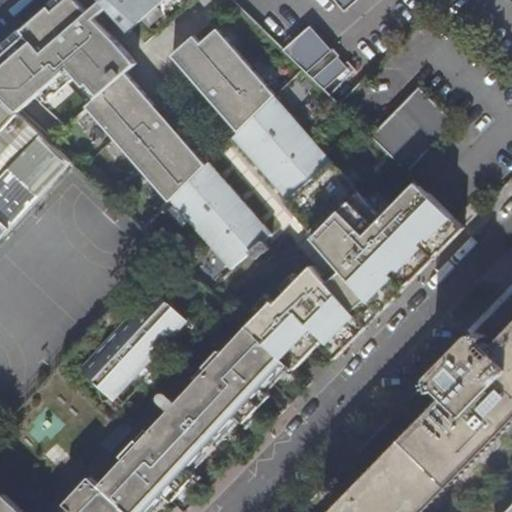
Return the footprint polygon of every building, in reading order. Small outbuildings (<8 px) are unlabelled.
[(114,44),(76,0),(70,0),(5,58),(43,78),(58,93),(66,84),(87,104),(79,113),(169,201),(172,198),(206,163),(173,134),(164,142),(139,118),(149,108),(117,79),(127,69),(114,44)] [(166,0),(96,0),(127,34),(166,0)] [(362,0),(336,0),(347,13),(362,0)] [(345,64),(310,25),(284,49),(329,92),(356,68),(348,60),(345,64)] [(276,92),(210,28),(194,44),(187,37),(166,59),(193,86),(202,76),(227,100),(218,110),(239,130),(274,93),(276,92)] [(43,78),(5,58),(0,61),(0,92),(16,107),(43,78)] [(292,100),(308,90),(300,78),(284,89),(292,100)] [(458,122),(422,87),(373,136),(409,172),(458,122)] [(0,240),(72,163),(16,107),(0,92),(0,240)] [(239,130),(234,134),(289,197),(285,200),(381,312),(465,227),(422,184),(384,219),(274,93),(239,130)] [(206,163),(172,198),(233,268),(251,252),(257,258),(269,247),(264,241),(273,233),(209,160),(206,163)] [(275,299),(249,325),(250,327),(288,362),(292,365),(295,369),(321,343),(336,358),(368,326),(315,264),(278,301),(275,299)] [(138,387),(154,370),(150,367),(154,363),(157,366),(168,355),(167,350),(171,346),(176,347),(197,325),(189,318),(191,307),(173,303),(159,289),(84,369),(98,382),(104,400),(114,397),(122,405),(135,391),(131,387),(135,384),(138,387)] [(511,330),(511,293),(476,331),(495,349),(511,330)] [(188,484),(197,474),(193,470),(189,467),(239,415),(242,418),(247,423),(256,412),(272,396),(267,392),(264,389),(288,362),(250,327),(226,353),(223,351),(215,359),(229,372),(233,376),(216,393),(213,390),(201,379),(179,402),(174,397),(168,396),(166,398),(167,403),(173,409),(151,432),(162,442),(166,446),(149,464),(146,460),(132,447),(124,455),(126,457),(95,491),(91,487),(80,485),(66,501),(77,511),(146,511),(164,493),(167,497),(172,501),(188,484)] [(342,511),(425,511),(511,423),(511,507),(507,511),(511,511),(511,330),(495,349),(476,331),(431,377),(431,381),(438,390),(444,387),(454,397),(342,511)] [(264,389),(267,392),(292,365),(288,362),(264,389)] [(223,380),(213,390),(216,393),(233,376),(229,372),(223,380)] [(256,412),(247,423),(250,426),(260,416),(256,412)] [(189,467),(193,470),(242,418),(239,415),(189,467)] [(166,446),(162,442),(153,453),(146,460),(149,464),(166,446)] [(197,474),(188,484),(192,488),(201,478),(197,474)] [(164,493),(146,511),(153,511),(167,497),(164,493)] [(24,511),(5,494),(0,499),(0,511),(24,511)]
